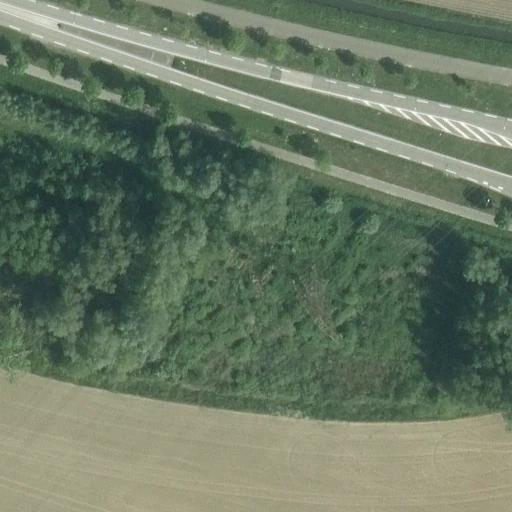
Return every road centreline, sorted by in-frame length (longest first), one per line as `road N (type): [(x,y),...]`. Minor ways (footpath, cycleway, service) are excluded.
road 1 (secondary): [(0,6),(135,66),(511,185)]
road 2 (secondary): [(511,128),(0,4)]
